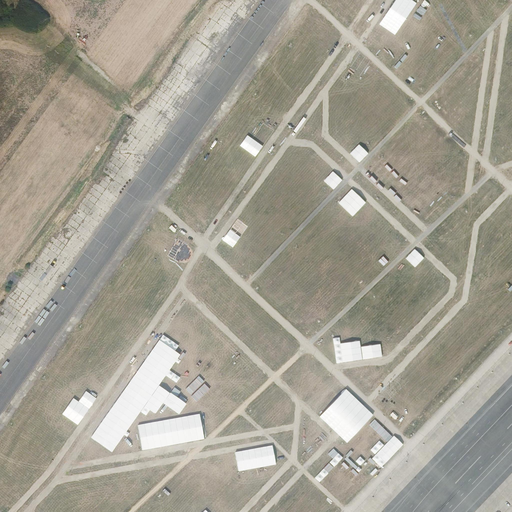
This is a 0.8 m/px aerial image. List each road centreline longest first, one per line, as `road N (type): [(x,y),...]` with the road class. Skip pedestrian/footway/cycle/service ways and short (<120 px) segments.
road 1 (track): [(369,0),(179,287),(11,511)]
road 2 (track): [(209,250),(290,141),(311,142),(453,276),(453,290),(388,361),(332,369)]
road 3 (track): [(511,164),(492,171),(129,511)]
road 4 (track): [(144,188),(451,485)]
road 5 (track): [(246,286),(511,7)]
road 6 (track): [(262,511),(335,434),(179,287)]
road 7 (track): [(311,0),(511,189)]
road 8 (track): [(26,511),(188,295)]
road 9 (track): [(366,402),(464,300),(475,225),(511,187)]
road 10 (track): [(67,465),(295,426)]
road 11 (track): [(59,477),(272,441)]
road 12 (track): [(325,92),(326,135),(427,232)]
road 13 (track): [(290,141),(389,0)]
road 14 (track): [(466,196),(490,29)]
road 15 (track): [(504,14),(484,164)]
road 16 (track): [(239,409),(347,511)]
road 17 (track): [(298,399),(292,459),(243,511)]
